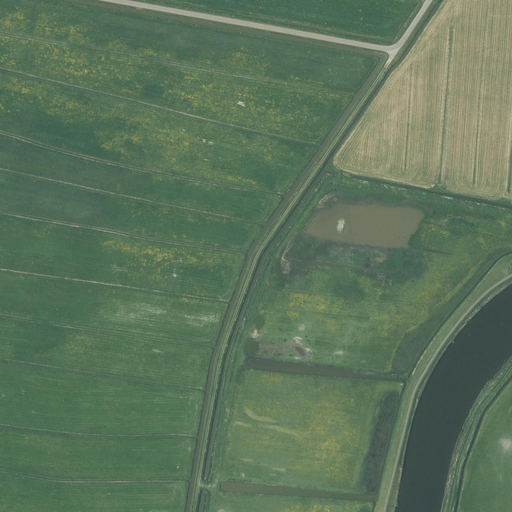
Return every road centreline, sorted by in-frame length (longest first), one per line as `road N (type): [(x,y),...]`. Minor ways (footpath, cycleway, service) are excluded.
road 1 (track): [(193,511),(220,361),(260,247),(398,46)]
road 2 (tertiary): [(401,42),(382,48),(111,0)]
